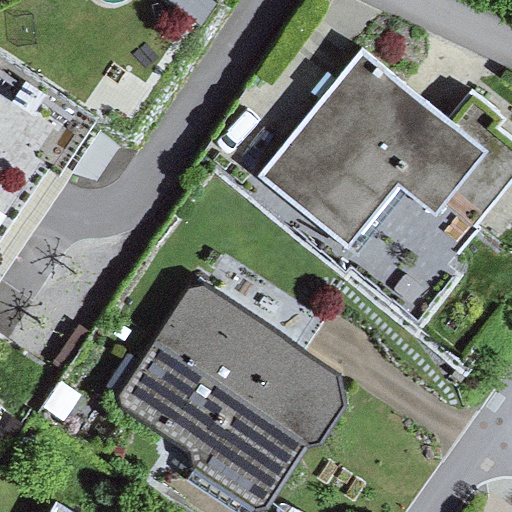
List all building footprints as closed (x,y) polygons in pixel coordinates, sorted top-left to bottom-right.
[(175,0),(201,20),(216,0),(175,0)] [(0,281),(1,282),(101,132),(83,121),(96,102),(0,39),(0,281)] [(363,42),(259,171),(347,242),(399,178),(436,208),(442,202),(473,227),(511,178),(511,133),(500,124),(508,114),(472,85),(450,112),(363,42)] [(189,285),(156,336),(308,434),(322,434),(347,397),(341,364),(205,281),(189,285)] [(308,434),(156,336),(121,389),(124,403),(191,444),(195,463),(254,501),(267,498),(308,434)] [(84,511),(59,497),(49,511),(84,511)]
